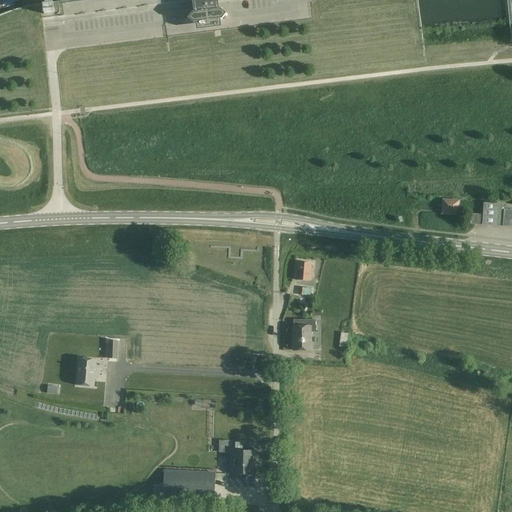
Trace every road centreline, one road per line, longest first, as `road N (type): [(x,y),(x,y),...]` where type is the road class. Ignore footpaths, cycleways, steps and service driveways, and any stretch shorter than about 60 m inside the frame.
road 1 (unclassified): [(56,218),(52,44),(166,31)]
road 2 (residential): [(271,511),(277,248)]
road 3 (secondary): [(385,237),(278,218),(180,219)]
road 4 (secondary): [(180,219),(385,237)]
road 5 (secondary): [(511,252),(385,237)]
road 6 (secondary): [(180,219),(56,218)]
